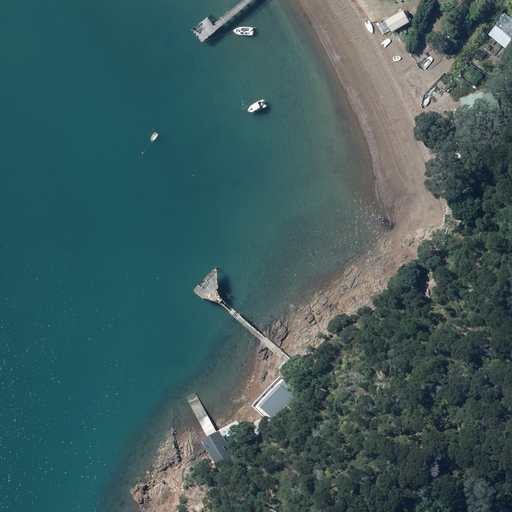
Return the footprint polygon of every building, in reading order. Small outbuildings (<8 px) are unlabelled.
[(401,10),(382,20),(389,33),(408,22),(401,10)] [(511,39),(494,25),(487,34),(505,49),(511,40),(511,39)] [(480,95),(459,100),(464,120),(485,115),(480,95)] [(448,193),(452,209),(475,203),(472,188),(448,193)] [(281,388),(263,407),(279,422),(285,416),(288,413),(291,409),(288,407),(294,400),(290,397),(281,388)] [(217,434),(200,446),(220,476),(237,464),(217,434)]
